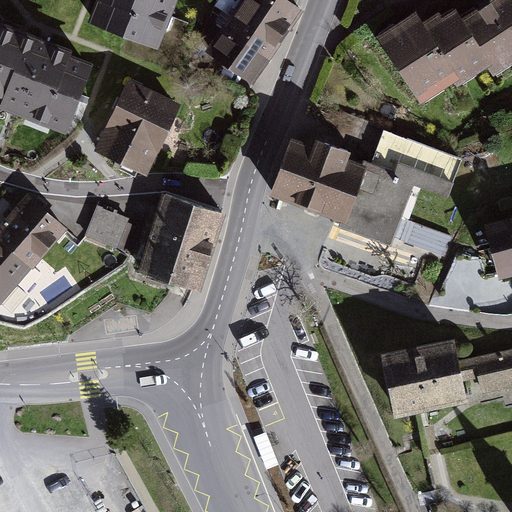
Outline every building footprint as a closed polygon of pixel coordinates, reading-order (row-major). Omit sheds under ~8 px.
[(97,0),(89,21),(160,47),(177,0),(97,0)] [(305,7),(294,0),(239,0),(207,49),(256,82),(305,7)] [(413,9),(375,35),(419,103),(452,81),(455,86),(485,65),(492,75),(511,61),(511,0),(482,0),(460,15),(453,6),(440,15),(436,10),(420,20),(413,9)] [(73,46),(0,18),(0,98),(2,99),(0,103),(0,106),(67,132),(94,61),(71,51),(73,46)] [(180,102),(126,77),(93,149),(147,174),(180,102)] [(308,142),(288,134),(266,193),(339,222),(337,227),(390,246),(393,236),(444,255),(452,237),(400,217),(412,184),(447,197),(461,157),(382,129),(370,162),(362,158),(361,162),(344,155),(347,149),(311,135),(308,142)] [(68,226),(29,192),(0,223),(0,301),(1,303),(68,226)] [(222,213),(166,196),(143,268),(199,285),(222,213)] [(129,217),(97,205),(85,235),(118,248),(118,246),(132,251),(141,227),(127,221),(129,217)] [(511,214),(482,222),(497,279),(511,275),(511,214)] [(451,338),(378,352),(391,417),(466,401),(461,381),(477,379),(481,393),(511,386),(511,348),(455,360),(451,338)]
